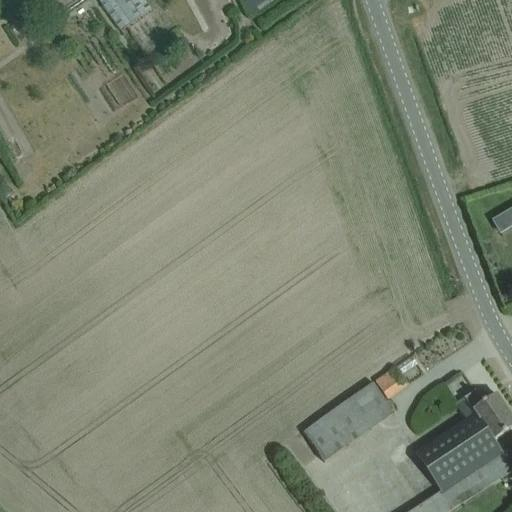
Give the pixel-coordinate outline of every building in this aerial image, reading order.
[(122,0),(131,20),(163,6),(160,0),(122,0)] [(252,0),(245,6),(252,15),(273,0),(252,0)] [(372,384),(302,435),(323,464),(393,413),(372,384)] [(464,420),(414,455),(440,493),(441,494),(502,454),(494,442),(511,429),(511,419),(496,395),(483,404),(475,392),(458,406),(459,408),(457,409),(464,420)] [(440,493),(410,511),(447,511),(511,470),(502,454),(441,494),(440,493)]
